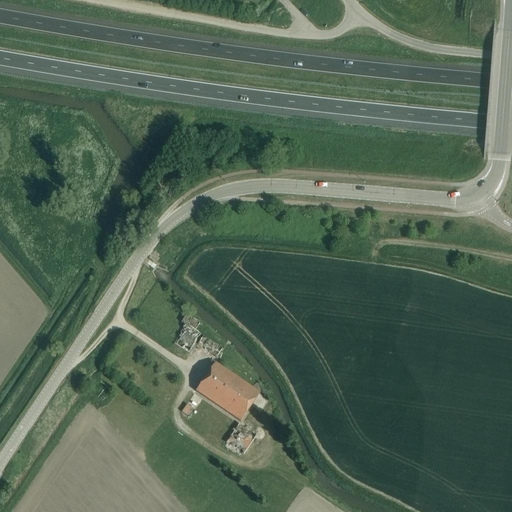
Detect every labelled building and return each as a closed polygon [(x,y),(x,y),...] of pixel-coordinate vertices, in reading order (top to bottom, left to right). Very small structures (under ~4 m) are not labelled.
[(173,343),(187,353),(194,344),(199,335),(194,332),(199,324),(185,315),(180,323),(184,326),(173,343)] [(203,338),(199,335),(194,344),(217,359),(222,350),(203,338)] [(241,422),(259,394),(214,364),(195,392),(241,422)] [(103,400),(110,390),(105,387),(98,397),(103,400)] [(189,402),(194,406),(199,397),(194,394),(189,402)] [(186,416),(192,408),(187,404),(181,412),(186,416)] [(253,462),(266,443),(239,425),(226,444),(253,462)]
